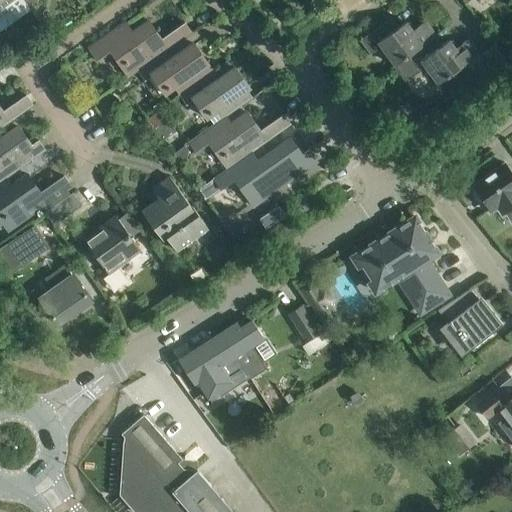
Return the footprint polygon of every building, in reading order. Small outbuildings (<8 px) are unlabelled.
[(394,65),(434,36),(436,35),(425,21),(412,30),(405,21),(398,27),(391,17),(360,39),(371,54),(381,47),(394,65)] [(128,79),(137,73),(179,43),(178,42),(192,32),(184,22),(161,38),(150,21),(133,33),(126,23),(89,50),(97,62),(109,53),(128,79)] [(434,36),(394,65),(407,83),(409,81),(413,82),(419,77),(420,73),(422,72),(419,69),(424,66),(437,84),(479,54),(468,39),(455,48),(448,39),(440,45),(434,36)] [(183,94),(220,66),(227,61),(226,61),(213,70),(207,61),(199,49),(191,55),(187,49),(185,51),(179,43),(137,73),(144,83),(151,78),(162,94),(176,84),(183,94)] [(498,50),(487,58),(497,71),(508,63),(498,50)] [(220,66),(183,94),(179,97),(186,107),(192,102),(205,119),(218,110),(225,119),(226,117),(226,116),(252,98),(262,91),(262,90),(251,97),(245,88),(249,85),(237,68),(233,71),(227,61),(220,66)] [(0,128),(33,105),(26,94),(3,110),(0,105),(0,128)] [(226,117),(225,119),(189,144),(196,155),(209,146),(227,171),(252,154),(251,152),(291,124),(283,113),(260,130),(249,113),(232,125),(226,117)] [(0,134),(0,181),(6,178),(46,150),(38,139),(31,144),(20,127),(3,139),(0,134)] [(252,154),(227,171),(214,181),(220,190),(234,180),(252,206),(316,160),(309,149),(286,166),(274,149),(257,161),(252,154)] [(483,201),(488,209),(490,211),(497,206),(503,214),(511,207),(511,172),(506,163),(473,186),(475,189),(473,191),(473,196),(476,200),(481,203),(483,201)] [(0,181),(0,225),(2,225),(7,232),(42,207),(67,189),(71,186),(64,175),(41,191),(29,175),(12,187),(6,178),(0,181)] [(141,210),(163,241),(167,238),(177,252),(209,229),(191,204),(190,205),(169,176),(152,188),(159,198),(141,210)] [(45,213),(54,226),(83,206),(74,194),(45,213)] [(266,229),(279,220),(272,209),(259,218),(266,229)] [(141,250),(115,215),(83,238),(108,274),(141,250)] [(438,252),(428,236),(415,216),(352,256),(375,292),(398,277),(420,312),(448,294),(426,259),(438,252)] [(0,252),(12,271),(48,247),(34,226),(0,248),(0,252)] [(69,272),(64,264),(45,278),(52,288),(39,297),(58,324),(91,301),(70,271),(69,272)] [(327,291),(340,283),(332,271),(320,279),(327,291)] [(311,283),(302,288),(316,311),(330,302),(322,289),(317,292),(311,283)] [(481,296),(478,298),(470,288),(439,312),(449,325),(443,330),(462,355),(475,345),(477,348),(494,335),(491,332),(502,323),(481,296)] [(307,340),(321,330),(304,303),(289,312),(307,340)] [(237,322),(207,341),(222,364),(236,355),(251,376),(252,379),(268,368),(254,346),(266,338),(254,318),(240,327),(237,322)] [(207,341),(179,360),(202,394),(206,392),(211,400),(213,403),(223,396),(222,395),(251,376),(236,355),(222,364),(207,341)] [(497,410),(511,430),(511,396),(508,399),(499,387),(477,404),(487,417),(497,410)] [(234,511),(197,469),(182,468),(178,462),(182,458),(143,414),(121,433),(124,436),(120,494),(135,511),(234,511)] [(474,442),(460,425),(446,435),(460,453),(474,442)]
